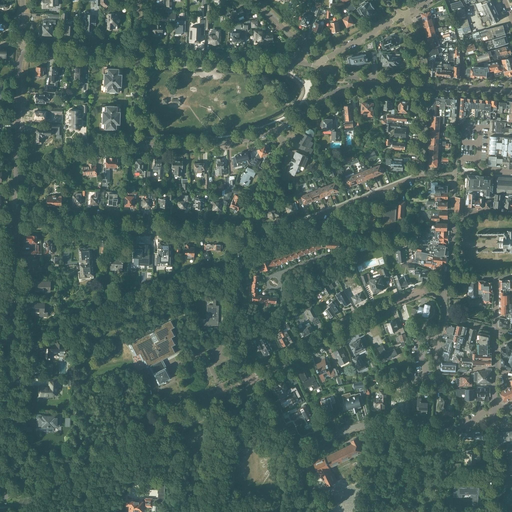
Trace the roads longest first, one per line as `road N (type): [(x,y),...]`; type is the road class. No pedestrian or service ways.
road 1 (unclassified): [(5,493),(43,484),(250,377)]
road 2 (residential): [(247,232),(15,222)]
road 3 (residential): [(296,456),(363,424),(457,428),(496,404)]
road 4 (unclassified): [(250,377),(428,289)]
road 5 (secondary): [(318,68),(135,54)]
road 6 (residential): [(415,177),(291,227),(247,232)]
road 7 (secondary): [(5,493),(10,329)]
road 8 (secondary): [(133,144),(218,144),(277,129)]
road 9 (residential): [(245,366),(229,309),(247,232)]
